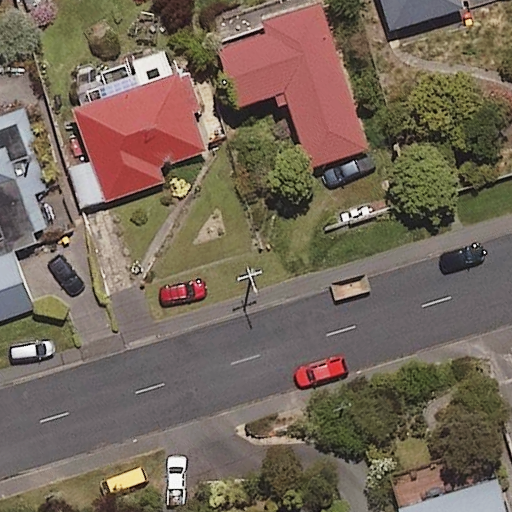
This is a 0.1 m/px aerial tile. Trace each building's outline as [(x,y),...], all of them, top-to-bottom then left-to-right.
[(383,0),(393,30),(464,8),(461,0),(383,0)] [(310,167),(368,148),(323,4),(267,21),(269,29),(220,44),(239,105),(286,91),(310,167)] [(158,166),(206,151),(182,74),(76,108),(93,161),(74,167),(86,206),(163,182),(158,166)] [(46,186),(22,113),(0,119),(0,320),(33,310),(13,250),(49,238),(33,191),(46,186)] [(507,511),(498,481),(401,510),(401,511),(507,511)]
